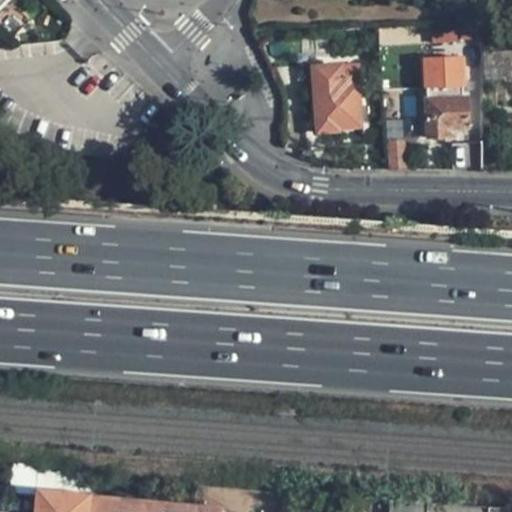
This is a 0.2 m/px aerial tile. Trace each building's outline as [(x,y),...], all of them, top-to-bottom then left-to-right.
[(325,51),(324,38),(304,38),(305,51),(325,51)] [(511,50),(484,53),(487,78),(511,75),(511,50)] [(358,65),(312,68),(317,132),(340,132),(340,127),(359,127),(356,86),(348,86),(348,80),(359,79),(358,65)] [(464,96),(463,81),(434,82),(434,97),(464,96)] [(445,128),(454,128),(466,127),(466,99),(427,101),(428,137),(445,136),(445,128)] [(454,136),(454,128),(445,128),(445,136),(454,136)] [(387,142),(389,169),(408,170),(406,141),(387,142)] [(32,511),(90,511),(92,495),(35,489),(32,511)] [(92,495),(90,511),(144,511),(146,500),(92,495)] [(146,500),(144,511),(194,511),(195,505),(146,500)]
